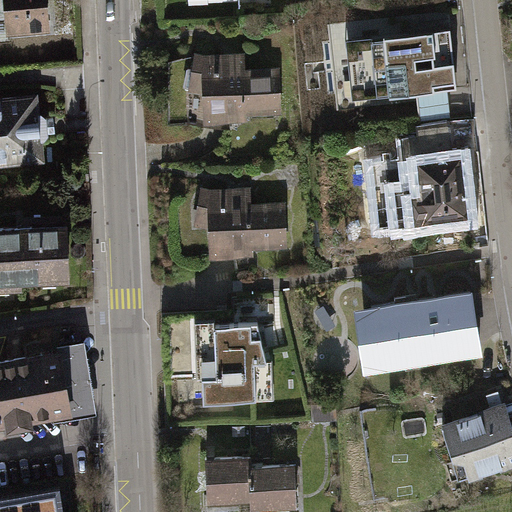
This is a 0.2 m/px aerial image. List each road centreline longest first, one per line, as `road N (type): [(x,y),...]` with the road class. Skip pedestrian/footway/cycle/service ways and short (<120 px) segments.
road 1 (secondary): [(114,0),(139,511)]
road 2 (residential): [(481,0),(511,277)]
